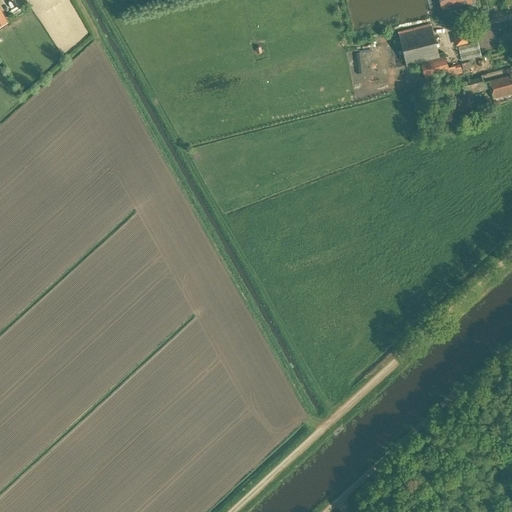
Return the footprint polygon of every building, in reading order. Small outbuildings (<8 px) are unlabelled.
[(439,0),(442,11),(472,4),(472,3),(471,0),(439,0)] [(0,9),(0,28),(8,24),(0,9)] [(426,83),(456,75),(455,66),(449,68),(445,52),(438,54),(432,26),(398,34),(407,68),(421,64),(426,83)] [(461,46),(464,60),(484,55),(481,41),(461,46)] [(511,94),(511,79),(511,80),(510,76),(489,82),(493,99),(511,94)] [(482,77),(467,82),(471,94),(486,90),(482,77)]
